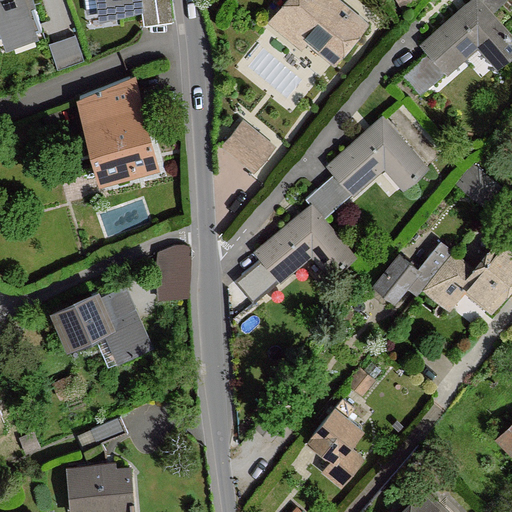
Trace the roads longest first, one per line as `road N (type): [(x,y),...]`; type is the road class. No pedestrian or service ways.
road 1 (residential): [(227,511),(188,0)]
road 2 (unknown): [(225,497),(385,305)]
